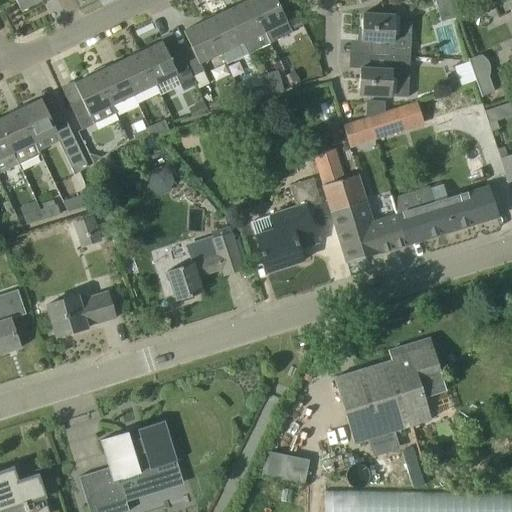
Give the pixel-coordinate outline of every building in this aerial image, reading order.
[(15,0),(20,11),(41,0),(15,0)] [(248,0),(227,11),(242,43),(248,55),(269,44),(264,33),(248,0)] [(275,0),(248,0),(264,33),(285,23),(289,31),(302,25),(289,0),(278,5),(275,0)] [(221,54),(242,43),(227,11),(205,21),(221,54)] [(369,41),(368,55),(409,57),(410,36),(393,35),(394,16),(362,14),(360,41),(369,41)] [(190,47),(179,52),(191,78),(203,73),(199,64),(221,54),(205,21),(183,32),(190,47)] [(161,42),(139,53),(155,85),(176,75),(183,91),(195,85),(191,78),(179,52),(169,58),(161,42)] [(155,85),(139,53),(117,63),(133,96),(155,85)] [(407,98),(409,57),(368,55),(368,69),(359,69),(358,95),(407,98)] [(117,63),(96,73),(111,106),(133,96),(117,63)] [(114,114),(111,106),(96,73),(73,84),(81,100),(69,105),(81,130),(114,114)] [(476,78),(482,95),(493,91),(488,75),(476,78)] [(263,85),(266,95),(282,90),(280,80),(263,85)] [(266,95),(263,85),(246,90),(249,100),(266,95)] [(87,167),(72,135),(60,110),(48,115),(41,100),(18,110),(33,143),(54,133),(74,175),(87,167)] [(368,118),(374,138),(423,123),(416,103),(368,118)] [(39,154),(33,143),(18,110),(0,119),(0,127),(17,164),(39,154)] [(374,138),(368,118),(343,126),(349,146),(374,138)] [(164,120),(148,127),(152,137),(168,130),(164,120)] [(0,172),(17,164),(0,127),(0,172)] [(148,127),(132,134),(136,143),(152,137),(148,127)] [(313,156),(330,212),(365,202),(366,201),(358,174),(343,178),(335,149),(313,156)] [(507,183),(511,181),(511,154),(498,159),(507,183)] [(302,261),(301,256),(298,248),(317,242),(306,208),(320,204),(312,178),(288,186),(295,209),(269,217),(274,230),(255,236),(266,273),(275,270),(275,271),(276,270),(276,269),(280,268),(280,269),(281,269),(281,268),(285,266),(285,267),(287,267),(286,266),(302,261)] [(488,187),(396,215),(406,245),(497,218),(488,187)] [(92,204),(87,193),(62,201),(67,212),(92,204)] [(371,223),(365,202),(330,212),(346,264),(406,245),(396,215),(371,223)] [(40,210),(43,220),(60,215),(57,205),(40,210)] [(43,220),(40,210),(23,215),(26,225),(43,220)] [(92,217),(72,224),(77,238),(97,230),(92,217)] [(187,246),(192,263),(166,272),(175,302),(202,293),(197,277),(221,269),(223,276),(242,270),(230,232),(211,239),(187,246)] [(96,320),(97,325),(114,319),(105,292),(78,301),(76,297),(45,308),(56,340),(88,329),(86,324),(96,320)] [(0,354),(20,348),(9,318),(7,319),(0,298),(0,354)] [(334,378),(354,443),(429,420),(423,397),(445,390),(429,338),(392,350),(395,360),(334,378)] [(124,511),(128,511),(124,498),(128,497),(128,496),(157,487),(152,470),(176,462),(164,421),(136,429),(137,433),(128,436),(127,432),(99,441),(108,468),(78,477),(88,511),(124,511)] [(402,450),(414,487),(426,483),(415,446),(402,450)] [(48,511),(36,476),(18,482),(13,468),(0,473),(0,511),(48,511)] [(511,511),(511,493),(319,492),(319,511),(511,511)]
